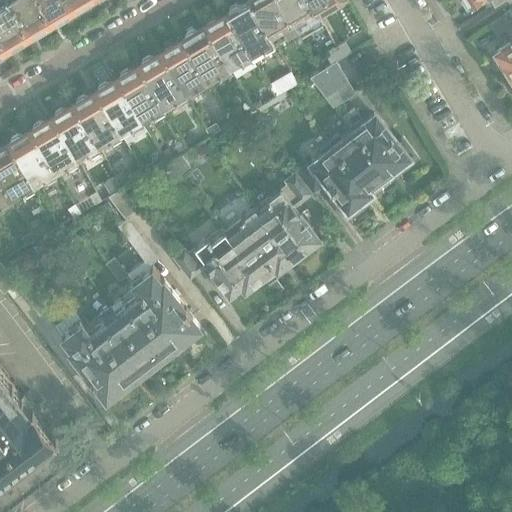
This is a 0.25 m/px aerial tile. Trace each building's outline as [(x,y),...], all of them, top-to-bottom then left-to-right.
[(29,35),(6,0),(0,0),(0,36),(7,48),(15,44),(21,44),(25,41),(28,36),(29,35)] [(51,22),(36,0),(6,0),(29,35),(37,30),(42,31),(47,28),(50,23),(51,22)] [(74,9),(68,0),(36,0),(51,22),(60,17),(66,17),(70,14),(73,9),(74,9)] [(68,0),(74,9),(81,4),(86,5),(91,2),(91,0),(68,0)] [(275,43),(249,0),(247,0),(240,4),(236,4),(230,7),(229,11),(226,12),(252,57),(275,43)] [(297,30),(279,0),(249,0),(275,43),(297,30)] [(318,13),(310,0),(279,0),(297,30),(298,29),(302,35),(322,23),(319,17),(320,16),(318,13)] [(338,0),(310,0),(318,13),(338,0)] [(508,23),(511,20),(511,11),(511,9),(503,14),(503,15),(492,22),(497,30),(508,23)] [(252,57),(226,12),(218,17),(214,17),(208,20),(207,24),(205,25),(231,70),(252,57)] [(231,70),(205,25),(196,30),(192,30),(186,33),(185,37),(183,38),(209,82),(231,70)] [(304,42),(299,34),(294,37),(299,45),(304,42)] [(511,35),(510,37),(511,40),(495,51),(499,57),(498,63),(501,68),(506,69),(511,78),(511,35)] [(209,82),(183,38),(174,43),(170,43),(164,46),(163,50),(161,51),(188,95),(209,82)] [(343,56),(336,46),(324,53),(331,64),(335,61),(343,56)] [(188,95),(161,51),(152,56),(149,56),(143,59),(141,63),(139,64),(166,108),(188,95)] [(317,86),(341,71),(335,61),(331,64),(310,77),(317,86)] [(166,108),(139,64),(131,69),(127,69),(121,72),(120,76),(117,77),(144,121),(166,108)] [(324,96),(348,82),(341,71),(317,86),(324,96)] [(144,121),(117,77),(109,83),(105,82),(99,86),(98,89),(95,90),(122,134),(144,121)] [(348,82),(324,96),(331,105),(333,104),(354,92),(348,82)] [(122,134),(95,90),(87,96),(83,95),(77,99),(76,102),(74,103),(100,147),(122,134)] [(100,147),(74,103),(65,109),(61,108),(55,111),(54,115),(52,116),(79,160),(100,147)] [(414,152),(403,138),(397,143),(374,113),(364,120),(354,107),(342,115),(349,125),(352,129),(390,177),(409,162),(406,158),(414,152)] [(79,160),(52,116),(43,122),(40,121),(34,125),(32,128),(30,129),(57,173),(79,160)] [(57,173),(30,129),(22,135),(18,134),(12,138),(11,141),(8,142),(35,186),(57,173)] [(390,177),(352,129),(342,137),(338,131),(328,139),(370,192),(390,177)] [(370,192),(328,139),(319,146),(322,151),(311,159),(310,158),(294,170),(312,192),(328,180),(338,194),(332,198),(343,212),(350,207),(353,211),(366,201),(363,197),(370,192)] [(35,186),(8,142),(0,147),(0,177),(13,199),(35,186)] [(182,156),(174,161),(182,171),(189,166),(182,156)] [(301,214),(295,205),(312,192),(294,170),(283,178),(287,184),(269,198),(272,202),(258,213),(292,258),(319,237),(307,222),(308,221),(302,213),(301,214)] [(121,187),(115,176),(104,183),(110,194),(121,187)] [(0,207),(13,199),(0,177),(0,207)] [(137,207),(122,188),(109,195),(125,216),(137,207)] [(101,201),(101,200),(96,192),(90,195),(95,204),(101,201)] [(292,258),(258,213),(254,208),(241,218),(233,209),(217,222),(220,227),(260,277),(262,280),(292,258)] [(200,325),(164,278),(163,279),(153,266),(152,267),(150,263),(157,258),(128,219),(118,227),(144,261),(127,274),(114,257),(105,263),(120,281),(127,275),(132,280),(129,282),(137,292),(141,297),(145,294),(160,314),(154,319),(160,327),(151,334),(164,352),(165,352),(165,349),(167,350),(176,342),(176,341),(179,341),(180,341),(200,325)] [(45,233),(40,225),(32,230),(37,238),(45,233)] [(260,277),(220,227),(194,247),(194,246),(188,251),(185,248),(174,256),(190,277),(208,263),(214,272),(213,273),(219,280),(220,279),(230,292),(242,283),(245,288),(260,277)] [(16,282),(0,261),(0,286),(4,291),(16,282)] [(57,316),(28,278),(18,285),(48,324),(57,316)] [(84,309),(70,290),(61,297),(73,312),(74,311),(77,314),(84,309)] [(160,327),(154,319),(160,314),(145,294),(141,297),(137,292),(123,303),(120,299),(110,306),(153,361),(164,352),(151,334),(160,327)] [(153,361),(110,306),(101,314),(103,318),(90,328),(95,335),(90,339),(105,358),(112,353),(117,360),(125,354),(139,371),(139,369),(141,370),(153,361)] [(90,339),(95,335),(90,328),(83,320),(82,320),(77,314),(74,311),(73,312),(55,325),(63,335),(62,336),(72,349),(71,350),(106,397),(127,381),(128,380),(128,378),(129,378),(139,371),(125,354),(117,360),(112,353),(105,358),(90,339)] [(0,480),(56,438),(55,437),(38,415),(34,409),(32,407),(30,409),(22,399),(25,397),(23,395),(21,396),(0,367),(0,480)]
